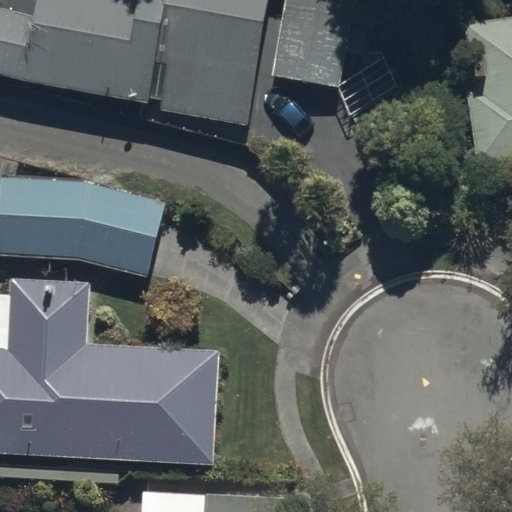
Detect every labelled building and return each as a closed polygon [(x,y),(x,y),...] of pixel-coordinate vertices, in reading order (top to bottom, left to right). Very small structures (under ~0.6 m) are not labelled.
[(262,64),(260,64),(271,0),(43,0),(40,17),(0,9),(0,77),(33,84),(32,90),(250,129),(262,64)] [(289,0),(273,76),(345,92),(364,0),(289,0)] [(511,22),(456,32),(481,173),(511,167),(511,22)] [(0,186),(0,257),(71,258),(71,259),(147,280),(167,207),(91,186),(0,186)] [(220,362),(87,356),(90,293),(11,289),(9,344),(0,343),(0,460),(215,469),(220,362)] [(208,500),(207,511),(289,511),(290,502),(208,500)]
